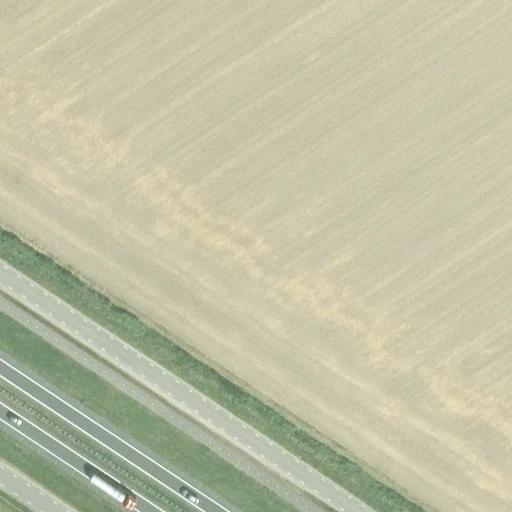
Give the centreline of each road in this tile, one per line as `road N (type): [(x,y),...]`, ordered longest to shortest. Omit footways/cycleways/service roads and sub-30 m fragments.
road 1 (tertiary): [(0,272),(358,511)]
road 2 (trunk): [(220,511),(0,364)]
road 3 (trunk): [(0,417),(142,511)]
